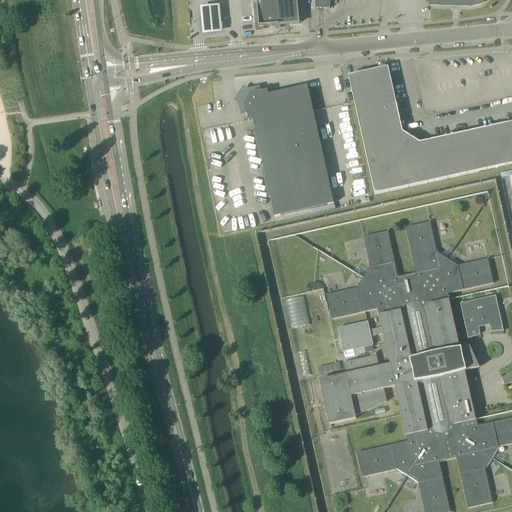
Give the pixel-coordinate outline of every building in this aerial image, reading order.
[(255,0),(256,0),(256,4),(252,4),(254,24),(258,24),(259,28),(263,28),(265,28),(272,27),(299,24),(296,0),(255,0)] [(315,0),(315,9),(322,9),(330,10),(329,0),(315,0)] [(219,5),(199,7),(203,35),(222,32),(219,5)] [(396,104),(388,68),(368,73),(376,108),(396,104)] [(356,113),(376,108),(368,73),(348,77),(356,113)] [(277,93),(268,96),(267,91),(252,95),(244,106),(248,121),(252,120),(274,218),(333,205),(307,87),(297,89),(296,87),(277,92),(277,93)] [(400,123),(396,104),(376,108),(356,113),(360,132),(400,123)] [(402,133),(400,123),(360,132),(374,195),(411,138),(402,133)] [(507,125),(487,129),(496,169),(511,164),(511,148),(511,144),(507,125)] [(487,129),(468,133),(476,173),(496,169),(487,129)] [(468,133),(448,137),(457,177),(476,173),(468,133)] [(448,137),(429,142),(437,181),(457,177),(448,137)] [(419,144),(411,138),(374,195),(437,181),(429,142),(419,144)] [(373,346),(371,336),(383,334),(390,365),(379,368),(376,356),(343,364),(346,375),(319,381),(330,425),(356,419),(355,417),(386,403),(383,390),(395,387),(407,443),(357,454),(362,478),(397,470),(418,484),(424,511),(449,511),(439,463),(457,459),(468,509),(492,503),(484,469),(498,447),(511,444),(511,419),(477,427),(465,372),(479,369),(470,348),(460,349),(448,295),(493,284),(488,260),(458,267),(437,253),(430,223),(405,229),(416,274),(398,278),(388,233),(363,238),(370,268),(356,289),(327,296),(332,320),(378,310),(382,328),(370,331),(368,322),(338,329),(343,353),(373,346)] [(495,296),(460,304),(468,339),(479,335),(478,328),(489,326),(490,332),(503,331),(495,296)] [(511,375),(502,380),(505,386),(511,382),(511,375)]
